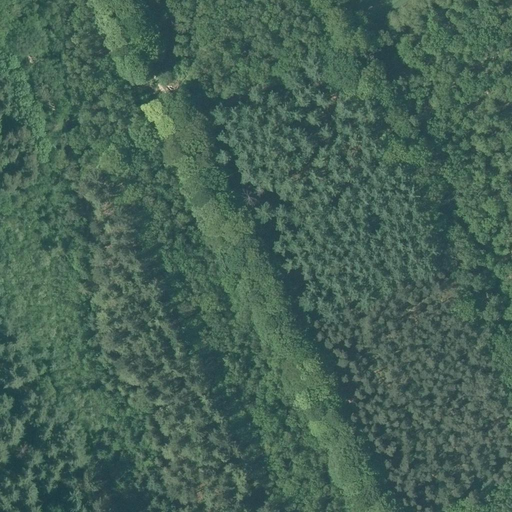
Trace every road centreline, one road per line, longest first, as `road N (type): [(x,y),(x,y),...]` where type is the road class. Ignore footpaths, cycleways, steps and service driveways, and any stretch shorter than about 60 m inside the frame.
road 1 (track): [(109,0),(370,511)]
road 2 (unknown): [(179,511),(158,430),(101,327),(79,160)]
road 3 (unknown): [(79,160),(0,11)]
